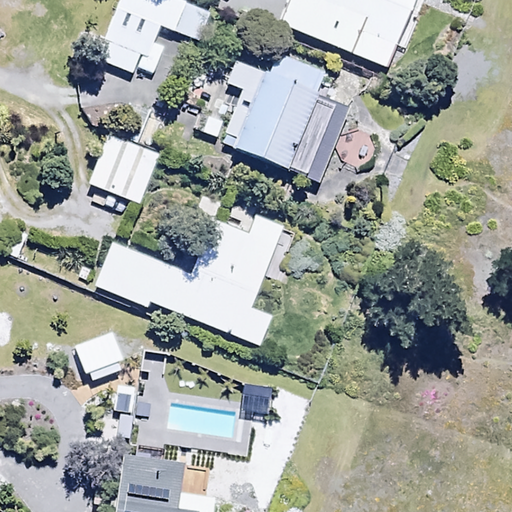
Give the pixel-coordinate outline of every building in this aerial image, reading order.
[(211,14),(175,0),(120,0),(96,61),(140,79),(161,28),(199,43),(211,14)] [(289,0),(279,27),(389,72),(419,0),(289,0)] [(325,78),(278,60),(271,78),(232,64),(224,85),(244,92),(221,151),(321,189),(350,112),(316,100),(325,78)] [(129,122),(120,144),(152,156),(167,117),(149,110),(142,127),(129,122)] [(152,156),(120,144),(109,139),(90,188),(140,208),(159,159),(152,156)] [(278,250),(213,224),(190,278),(114,247),(96,290),(148,311),(150,306),(240,343),(278,250)] [(179,511),(185,470),(125,462),(118,511),(179,511)]
